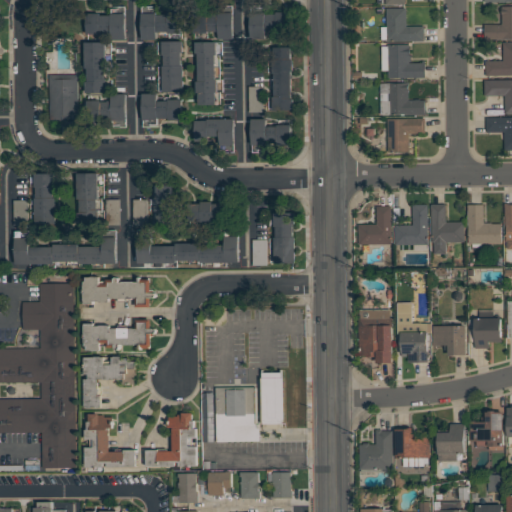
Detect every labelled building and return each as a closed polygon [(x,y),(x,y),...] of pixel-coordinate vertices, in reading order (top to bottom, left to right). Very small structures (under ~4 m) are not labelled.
[(511,39),(485,39),(485,24),(502,24),(502,14),(502,6),(511,6),(511,39)] [(387,8),(407,8),(407,26),(425,26),(425,41),(387,41),(387,8)] [(197,10),(209,10),(209,14),(219,14),(219,13),(234,13),(234,39),(220,39),(220,31),(208,31),(208,33),(195,33),(195,12),(197,12),(197,10)] [(288,10),(288,13),(290,13),(291,31),(276,32),(276,30),(266,30),(266,38),(251,38),(251,11),(266,11),(266,14),(277,14),(277,11),(288,10)] [(142,13),(157,13),(157,14),(168,14),(168,12),(180,12),(180,14),(182,14),(182,33),(168,33),(168,31),(158,31),(158,39),(143,39),(142,13)] [(127,14),(127,40),(112,40),(112,32),(101,32),(101,34),(88,34),(87,13),(101,13),(101,15),(112,15),(112,14),(127,14)] [(163,41),(184,41),(184,52),(182,52),(182,65),(184,65),(184,91),(164,92),(163,66),(165,66),(165,54),(163,54),(163,41)] [(107,42),(107,68),(106,68),(106,78),(107,78),(107,93),(87,93),(87,81),(88,81),(88,68),(87,68),(86,42),(107,42)] [(197,42),(217,42),(218,55),(216,55),(216,79),(218,79),(218,92),(217,92),(217,104),(200,105),(199,91),(198,91),(197,81),(199,81),(199,53),(197,53),(197,42)] [(511,75),(486,75),(486,61),(503,61),(503,42),(511,42),(511,75)] [(426,77),(389,78),(389,44),(410,44),(410,55),(411,55),(412,62),(410,62),(410,63),(423,62),(423,61),(426,61),(426,77)] [(295,59),(295,71),(293,72),(293,98),(295,98),(295,111),(274,111),(274,96),(275,96),(275,73),(273,73),(273,59),(295,59)] [(79,74),(79,120),(50,120),(50,74),(79,74)] [(511,79),(511,113),(506,113),(505,95),(485,95),(485,80),(511,79)] [(427,115),(405,115),(405,113),(381,113),(381,100),(389,100),(389,93),(381,93),(381,83),(407,83),(407,81),(409,81),(409,100),(416,100),(416,99),(421,99),(421,100),(427,100),(427,115)] [(264,86),(264,112),(250,112),(249,86),(264,86)] [(113,94),(127,93),(128,119),(114,119),(114,117),(102,118),(102,120),(89,120),(89,100),(102,100),(102,102),(113,101),(113,94)] [(144,93),(158,93),(158,101),(169,101),(169,99),(183,99),(183,118),(181,118),(181,120),(170,120),(170,118),(159,118),(159,119),(143,119),(144,93)] [(487,132),(487,117),(511,117),(511,150),(505,150),(505,131),(487,132)] [(209,119),(236,118),(236,144),(221,144),(221,136),(210,136),(210,140),(196,140),(196,120),(209,120),(209,119)] [(252,119),(267,118),(268,127),(278,127),(278,124),(292,123),(292,143),(279,143),(279,142),(268,142),(268,144),(253,144),(252,119)] [(388,118),(426,118),(426,133),(410,133),(410,151),(388,151),(388,118)] [(99,172),(99,199),(97,199),(97,210),(100,210),(100,225),(79,225),(79,212),(81,212),(80,199),(78,199),(78,173),(99,172)] [(36,173),(56,173),(56,185),(55,185),(55,198),(57,198),(57,223),(36,223),(36,198),(38,198),(38,187),(36,187),(36,173)] [(157,185),(174,185),(175,223),(157,223),(157,211),(156,211),(156,197),(157,197),(157,185)] [(14,200),(29,199),(29,225),(15,225),(14,200)] [(121,199),(121,225),(107,225),(106,199),(121,199)] [(133,199),(149,199),(149,225),(134,225),(133,199)] [(202,201),(213,201),(213,203),(225,203),(226,217),(216,217),(216,222),(202,222),(202,219),(189,219),(189,203),(202,203),(202,201)] [(413,225),(413,204),(428,204),(429,244),(395,244),(395,225),(413,225)] [(434,253),(434,242),(432,242),(432,204),(447,204),(447,222),(465,221),(465,241),(446,242),(446,253),(434,253)] [(469,243),(469,226),(468,226),(468,204),(484,204),(484,223),(492,223),(502,223),(502,243),(482,243),(482,250),(472,250),(472,243),(469,243)] [(392,243),(359,243),(359,224),(377,224),(377,206),(392,206),(392,243)] [(296,212),(296,224),(294,224),(294,237),(296,237),(296,263),(275,263),(275,237),(277,237),(277,226),(275,226),(275,212),(296,212)] [(239,236),(240,262),(201,262),(201,260),(177,260),(177,262),(139,263),(139,237),(153,237),(153,245),(177,245),(177,243),(202,243),(202,246),(226,245),(226,236),(239,236)] [(16,238),(30,238),(30,247),(55,246),(55,244),(80,243),(80,246),(104,246),(103,237),(118,237),(118,263),(79,264),(79,261),(55,261),(55,263),(17,264),(16,238)] [(268,239),(268,265),(254,265),(253,239),(268,239)] [(101,277),(101,283),(107,283),(107,279),(115,279),(115,278),(116,277),(118,277),(119,277),(120,278),(120,279),(120,282),(123,282),(123,281),(135,281),(135,278),(140,278),(140,277),(141,276),(141,277),(141,278),(151,277),(151,293),(156,292),(156,293),(157,294),(157,295),(157,296),(157,297),(156,298),(151,298),(152,306),(137,306),(137,298),(111,298),(111,301),(109,301),(100,302),(100,301),(95,301),(95,304),(85,304),(85,281),(87,281),(87,277),(93,277),(93,276),(99,276),(99,277),(101,277)] [(41,284),(41,301),(26,302),(26,328),(42,328),(41,346),(0,346),(0,431),(43,431),(43,468),(78,468),(76,283),(41,284)] [(377,362),(377,356),(360,356),(360,318),(361,318),(361,309),(391,309),(391,317),(393,317),(393,362),(377,362)] [(402,356),(402,333),(398,333),(398,313),(413,313),(413,323),(429,323),(429,350),(429,362),(409,362),(409,356),(402,356)] [(490,341),(490,348),(476,348),(476,318),(502,318),(502,342),(495,342),(495,341),(490,341)] [(95,323),(95,326),(101,326),(101,325),(109,325),(111,325),(111,328),(137,328),(137,319),(152,319),(152,328),(156,328),(157,328),(157,329),(158,330),(158,331),(157,332),(157,333),(156,333),(152,333),(152,347),(150,347),(150,348),(142,348),(142,349),(141,349),(140,349),(140,348),(140,344),(121,344),(121,347),(121,348),(120,349),(119,350),(118,350),(117,349),(116,349),(116,348),(116,347),(108,347),(108,345),(101,345),(101,350),(87,350),(87,347),(85,347),(85,323),(95,323)] [(467,325),(467,354),(456,354),(456,355),(450,355),(450,350),(445,350),(445,345),(440,345),(440,346),(433,346),(433,325),(467,325)] [(113,357),(123,357),(123,358),(131,358),(132,361),(137,361),(137,375),(135,375),(135,383),(124,384),(124,379),(99,379),(99,394),(102,394),(102,407),(85,408),(85,357),(105,357),(105,364),(113,364),(113,357)] [(262,372),(282,372),(282,377),(284,377),(285,419),(283,419),(283,423),(278,423),(278,428),(268,428),(268,424),(263,424),(262,372)] [(216,387),(229,387),(229,389),(247,389),(247,386),(257,386),(257,423),(259,423),(259,428),(260,427),(260,441),(217,441),(216,387)] [(470,420),(474,420),(474,421),(487,421),(487,411),(490,411),(490,410),(497,410),(497,411),(504,411),(504,450),(489,450),(489,445),(477,445),(477,441),(470,441),(470,420)] [(182,412),(194,412),(194,420),(195,420),(195,428),(197,428),(197,438),(189,438),(190,446),(198,446),(198,466),(148,466),(148,450),(159,449),(159,451),(173,450),(173,427),(170,427),(169,416),(177,416),(177,414),(182,414),(182,412)] [(90,413),(100,413),(100,415),(105,415),(105,417),(114,416),(114,428),(110,428),(111,451),(125,451),(125,450),(137,449),(137,466),(86,467),(86,447),(94,447),(94,439),(86,439),(86,429),(88,429),(88,421),(90,421),(90,413)] [(439,460),(439,432),(451,432),(451,423),(465,423),(465,453),(458,453),(458,460),(439,460)] [(396,428),(411,428),(411,427),(414,427),(414,438),(430,438),(431,457),(425,457),(425,466),(404,466),(404,457),(397,457),(396,428)] [(376,429),(382,429),(382,430),(394,430),(394,469),(389,469),(389,472),(361,472),(361,469),(360,469),(360,444),(364,444),(364,442),(370,442),(370,444),(376,444),(376,429)] [(209,472),(232,471),(232,487),(224,487),(224,495),(209,495),(209,472)] [(259,471),(259,491),(261,491),(261,498),(241,498),(241,483),(241,481),(242,481),(242,476),(240,476),(240,471),(259,471)] [(273,472),(292,471),(292,491),(293,491),(293,497),(274,498),(274,490),(276,490),(276,484),(273,484),(273,472)] [(199,503),(173,503),(173,496),(180,496),(180,488),(179,488),(178,482),(180,482),(180,477),(178,477),(178,473),(197,473),(197,492),(199,491),(199,503)] [(504,491),(489,491),(489,474),(504,474),(504,491)] [(66,511),(67,509),(55,509),(55,501),(36,501),(35,511),(66,511)] [(420,511),(420,501),(430,501),(430,511),(420,511)] [(468,509),(468,511),(435,511),(435,510),(441,509),(441,501),(461,501),(461,509),(468,509)] [(365,511),(365,508),(367,508),(367,503),(384,503),(384,509),(393,509),(393,511),(365,511)]
